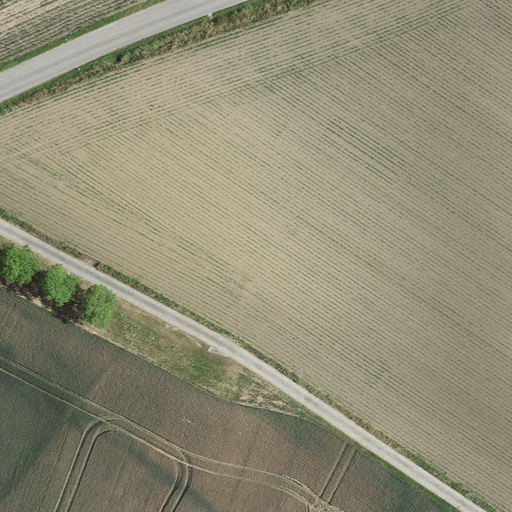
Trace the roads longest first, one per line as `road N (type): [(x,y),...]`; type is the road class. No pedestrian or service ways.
road 1 (track): [(468,511),(243,363),(0,231)]
road 2 (tertiary): [(222,0),(0,90)]
